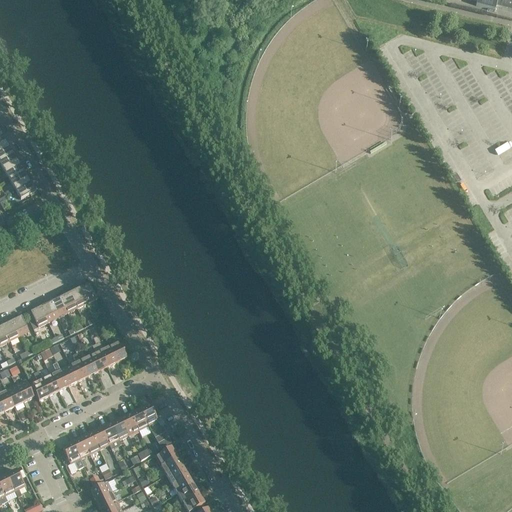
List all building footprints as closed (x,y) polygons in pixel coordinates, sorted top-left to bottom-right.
[(475,6),(485,9),(488,10),(488,11),(494,12),(496,7),(511,10),(511,0),(470,0),(477,2),(475,6)] [(0,161),(13,154),(7,145),(0,149),(0,161)] [(18,164),(13,154),(0,161),(0,166),(4,172),(18,164)] [(24,173),(18,164),(4,172),(9,182),(24,173)] [(29,182),(24,173),(9,182),(15,191),(29,182)] [(35,192),(29,182),(15,191),(20,200),(35,192)] [(97,300),(89,285),(79,290),(87,305),(97,300)] [(87,305),(79,290),(69,294),(77,310),(87,305)] [(77,310),(69,294),(60,299),(67,315),(77,310)] [(67,315),(60,299),(50,304),(57,319),(67,315)] [(57,319),(50,304),(40,309),(48,324),(57,319)] [(48,324),(40,309),(30,314),(33,319),(38,329),(48,324)] [(21,318),(11,323),(19,338),(29,333),(21,318)] [(33,319),(28,321),(33,331),(38,329),(33,319)] [(107,322),(100,325),(103,331),(110,327),(107,322)] [(19,338),(11,323),(1,328),(9,343),(19,338)] [(0,347),(9,343),(1,328),(0,328),(0,347)] [(118,342),(108,347),(117,364),(127,359),(118,342)] [(57,346),(50,350),(53,356),(60,352),(57,346)] [(117,364),(108,347),(99,352),(107,369),(117,364)] [(107,369),(99,352),(89,357),(97,374),(107,369)] [(97,374),(89,357),(79,361),(87,378),(97,374)] [(87,378),(79,361),(70,366),(78,383),(87,378)] [(78,383),(70,366),(60,371),(68,388),(78,383)] [(16,368),(10,371),(14,378),(20,375),(16,368)] [(7,371),(0,374),(3,381),(10,377),(7,371)] [(68,388),(60,371),(50,376),(58,393),(68,388)] [(58,393),(50,376),(40,381),(49,397),(58,393)] [(49,397),(40,381),(30,385),(39,402),(49,397)] [(34,399),(25,382),(15,387),(23,404),(34,399)] [(23,404),(15,387),(5,392),(14,408),(23,404)] [(14,408),(5,392),(0,394),(0,405),(4,413),(14,408)] [(150,406),(140,411),(148,428),(158,423),(150,406)] [(148,428),(140,411),(130,416),(138,432),(148,428)] [(138,432),(130,416),(120,420),(129,437),(138,432)] [(129,437),(120,420),(111,425),(119,442),(129,437)] [(119,442),(111,425),(101,430),(109,447),(110,446),(112,446),(113,445),(114,445),(119,442)] [(163,428),(152,434),(161,450),(172,444),(163,428)] [(109,447),(101,430),(91,435),(100,451),(104,449),(109,447)] [(100,451),(91,435),(81,439),(90,456),(100,451)] [(90,456),(81,439),(72,444),(80,461),(90,456)] [(80,461),(72,444),(62,449),(70,466),(75,463),(78,471),(83,468),(80,461)] [(177,458),(171,448),(155,458),(160,468),(177,458)] [(147,450),(138,456),(141,462),(150,457),(147,450)] [(138,457),(130,460),(133,466),(140,463),(138,457)] [(182,467),(177,458),(160,468),(166,477),(182,467)] [(188,477),(182,467),(166,477),(171,486),(188,477)] [(16,471),(6,476),(15,493),(25,488),(16,471)] [(109,472),(102,475),(105,480),(111,477),(109,472)] [(142,472),(135,476),(138,481),(145,477),(142,472)] [(15,493),(6,476),(0,479),(0,487),(5,498),(15,493)] [(145,477),(138,481),(142,488),(149,484),(145,477)] [(193,486),(188,477),(171,486),(165,490),(167,493),(174,490),(177,495),(193,486)] [(97,478),(90,481),(93,486),(99,483),(97,478)] [(132,478),(122,483),(124,487),(134,482),(132,478)] [(87,479),(82,481),(86,489),(91,487),(87,479)] [(90,492),(95,502),(112,494),(107,483),(90,492)] [(199,495),(193,486),(177,495),(182,505),(199,495)] [(117,503),(112,494),(95,502),(100,511),(117,503)] [(142,494),(136,497),(140,504),(146,501),(142,494)] [(192,511),(204,505),(199,495),(182,505),(186,511),(192,511)] [(155,499),(150,501),(153,508),(159,505),(155,499)] [(120,511),(117,503),(100,511),(120,511)]
